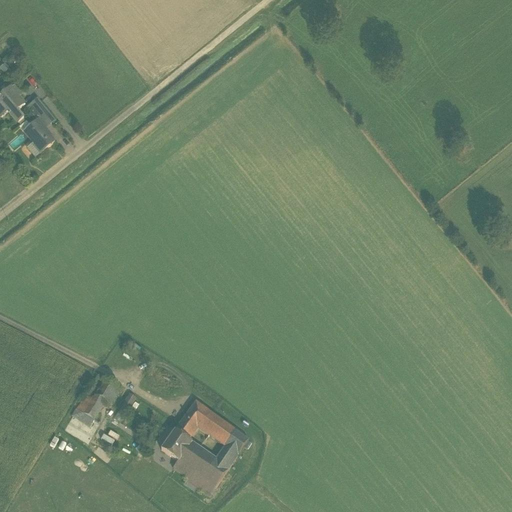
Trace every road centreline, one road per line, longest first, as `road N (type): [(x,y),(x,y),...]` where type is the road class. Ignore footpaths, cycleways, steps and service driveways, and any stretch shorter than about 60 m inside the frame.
road 1 (track): [(0,317),(173,412),(202,399),(256,438),(248,475),(286,511)]
road 2 (unclassified): [(267,0),(0,219)]
